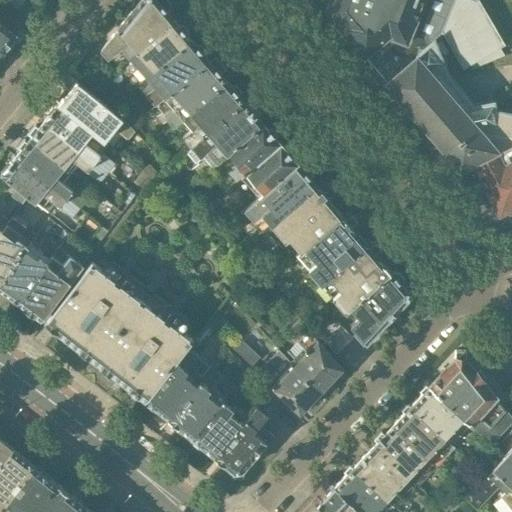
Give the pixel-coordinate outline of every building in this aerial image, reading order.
[(169,0),(140,0),(101,49),(109,58),(112,55),(117,61),(108,68),(112,73),(121,65),(174,19),(167,11),(170,8),(172,3),(169,0)] [(364,55),(365,55),(386,80),(385,80),(429,130),(426,133),(442,152),(446,149),(461,167),(475,160),(482,174),(480,175),(500,213),(511,206),(511,172),(506,162),(511,158),(511,110),(497,107),(495,98),(474,102),(450,75),(434,36),(439,31),(440,29),(443,24),(453,0),(330,0),(328,8),(341,23),(338,25),(364,55)] [(453,0),(443,24),(440,29),(463,68),(505,44),(479,0),(453,0)] [(1,20),(0,19),(0,53),(5,47),(11,46),(15,42),(15,36),(17,33),(16,32),(23,25),(7,12),(1,20)] [(174,19),(121,65),(130,75),(139,67),(148,76),(193,39),(188,33),(175,18),(174,19)] [(156,105),(166,97),(209,59),(193,39),(148,76),(156,86),(146,94),(156,105)] [(165,115),(174,125),(183,118),(226,79),(221,73),(226,68),(215,56),(210,60),(209,59),(166,97),(174,107),(165,115)] [(227,79),(226,79),(183,118),(192,128),(182,136),(192,147),(244,101),(245,100),(240,94),(234,86),(233,86),(227,79)] [(104,141),(123,117),(76,80),(57,103),(99,137),(104,141)] [(250,107),(244,101),(192,147),(201,157),(208,151),(217,162),(229,151),(263,122),(258,116),(261,112),(255,104),(250,107)] [(43,121),(107,172),(115,163),(101,151),(99,153),(92,146),(99,137),(57,103),(43,121)] [(100,181),(107,172),(43,121),(29,138),(71,171),(79,161),(87,168),(86,170),(100,181)] [(229,151),(248,172),(281,143),(263,122),(229,151)] [(29,138),(15,156),(80,207),(88,197),(73,186),(72,187),(63,181),(71,171),(29,138)] [(298,163),(281,143),(248,172),(265,191),(298,163)] [(15,156),(2,173),(17,185),(29,195),(43,206),(51,196),(60,203),(58,205),(73,216),(80,207),(15,156)] [(263,213),(272,222),(316,183),(310,177),(311,176),(305,169),(304,169),(298,163),(265,191),(245,208),(255,220),(263,213)] [(152,179),(157,174),(150,165),(143,171),(152,179)] [(132,179),(142,187),(145,189),(152,179),(142,171),(140,170),(132,179)] [(320,180),(316,183),(272,222),(286,239),(290,236),(302,250),(343,214),(331,201),(334,197),(335,191),(326,180),(320,180)] [(29,195),(17,185),(9,194),(21,204),(29,195)] [(302,250),(297,254),(321,282),(367,242),(356,229),(357,227),(358,220),(352,213),(346,212),(343,214),(302,250)] [(0,284),(28,245),(18,238),(22,232),(8,222),(3,230),(0,233),(0,284)] [(109,231),(102,225),(95,234),(102,239),(109,231)] [(367,243),(367,242),(321,282),(346,310),(350,306),(391,270),(380,257),(382,255),(382,248),(376,241),(370,240),(367,243)] [(0,288),(19,301),(48,262),(41,256),(44,252),(30,242),(28,245),(0,284),(0,288)] [(43,318),(89,257),(86,255),(80,262),(71,255),(65,264),(66,265),(61,272),(48,262),(19,301),(35,313),(42,318),(43,318)] [(46,320),(44,322),(57,332),(58,331),(67,338),(67,337),(75,343),(75,344),(81,348),(80,349),(89,355),(102,365),(110,372),(111,371),(117,376),(125,382),(124,382),(130,387),(139,394),(139,393),(146,399),(191,343),(196,337),(93,258),(46,320)] [(363,345),(407,299),(412,299),(413,290),(408,290),(404,284),(405,277),(399,270),(392,271),(391,270),(350,306),(359,315),(351,323),(357,330),(351,336),(352,338),(355,336),(358,340),(356,343),(361,348),(363,345)] [(321,390),(322,389),(325,386),(327,388),(336,378),(334,376),(342,367),(292,308),(284,315),(292,325),(288,330),(298,340),(287,351),(294,358),(293,360),(321,390)] [(328,325),(329,324),(318,311),(307,319),(319,333),(328,325)] [(216,314),(210,323),(217,329),(224,320),(216,314)] [(319,333),(330,346),(339,338),(328,325),(319,333)] [(201,340),(210,329),(205,326),(197,336),(201,340)] [(146,399),(169,418),(211,366),(199,356),(200,355),(193,349),(195,346),(191,343),(146,399)] [(279,348),(258,371),(300,412),(309,404),(310,405),(319,396),(317,394),(320,391),(321,390),(293,360),(291,361),(279,348)] [(454,358),(429,385),(469,424),(491,444),(511,422),(511,417),(506,410),(466,358),(467,349),(456,348),(454,358)] [(192,437),(226,395),(214,385),(222,374),(215,368),(218,365),(214,362),(211,366),(169,418),(192,437)] [(215,456),(248,414),(237,405),(245,394),(238,388),(241,384),(237,381),(226,395),(192,437),(215,456)] [(429,385),(410,405),(451,443),(469,424),(429,385)] [(215,456),(234,472),(235,478),(239,477),(245,476),(244,471),(266,442),(269,444),(275,437),(259,424),(267,413),(261,408),(263,404),(259,401),(248,414),(215,456)] [(410,405),(392,425),(433,463),(451,443),(410,405)] [(376,441),(374,443),(415,482),(433,463),(392,425),(384,433),(381,430),(373,439),(376,441)] [(511,429),(495,448),(503,455),(511,445),(511,429)] [(0,467),(14,449),(0,438),(0,467)] [(511,445),(503,455),(465,496),(477,508),(499,484),(506,490),(511,483),(511,445)] [(371,447),(353,466),(393,504),(412,485),(371,447)] [(0,510),(35,466),(36,465),(28,459),(27,459),(14,449),(0,467),(0,510)] [(57,482),(35,466),(0,510),(0,511),(17,511),(18,511),(19,511),(34,511),(58,482),(57,482)] [(353,466),(352,467),(334,486),(359,509),(361,511),(385,511),(393,504),(353,466)] [(87,504),(58,482),(34,511),(80,511),(86,505),(87,504)] [(511,511),(511,483),(506,490),(500,496),(511,511),(510,511),(511,511)] [(356,511),(359,509),(334,486),(309,511),(356,511)]
